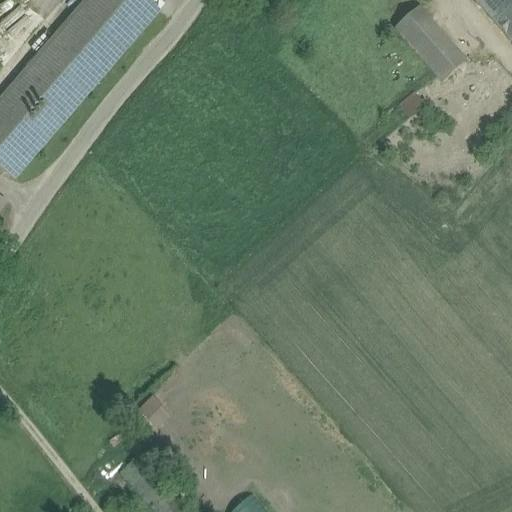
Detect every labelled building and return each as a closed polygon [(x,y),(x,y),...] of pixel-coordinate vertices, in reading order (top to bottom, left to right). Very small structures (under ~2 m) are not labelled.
[(142,0),(89,0),(0,104),(0,168),(14,180),(157,13),(142,0)] [(511,0),(473,0),(511,43),(511,0)] [(418,9),(395,29),(432,72),(456,52),(418,9)] [(456,52),(432,72),(443,84),(466,64),(456,52)] [(413,96),(400,106),(409,118),(422,107),(413,96)] [(230,459),(242,476),(265,460),(252,443),(230,459)] [(189,511),(139,457),(119,476),(151,511),(189,511)] [(270,511),(287,511),(299,505),(286,485),(263,500),(270,511)] [(260,511),(251,499),(233,511),(260,511)]
